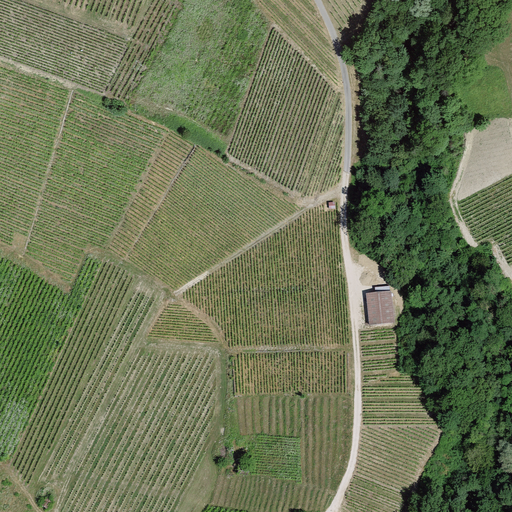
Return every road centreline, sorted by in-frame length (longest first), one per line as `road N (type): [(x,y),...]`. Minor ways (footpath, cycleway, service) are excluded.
road 1 (track): [(331,511),(356,460),(346,179)]
road 2 (track): [(317,0),(342,55),(346,179)]
